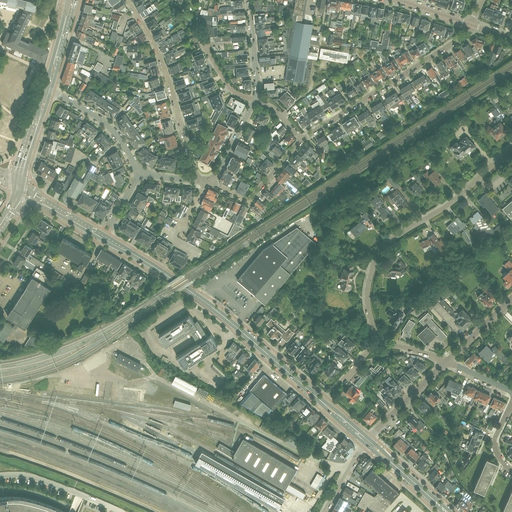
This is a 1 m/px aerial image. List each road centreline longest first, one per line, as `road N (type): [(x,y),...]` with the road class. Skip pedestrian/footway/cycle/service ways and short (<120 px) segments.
road 1 (secondary): [(366,441),(200,298),(18,187)]
road 2 (unclassified): [(511,148),(379,253),(367,288),(379,340)]
road 3 (residential): [(301,139),(470,24)]
road 4 (residential): [(126,0),(164,69),(193,180)]
road 5 (residential): [(121,511),(35,477),(0,475)]
road 6 (residential): [(136,174),(109,126),(47,91)]
road 7 (residential): [(211,184),(249,200),(301,139)]
